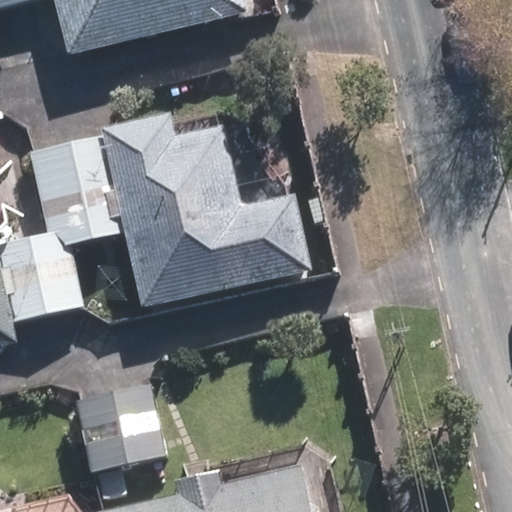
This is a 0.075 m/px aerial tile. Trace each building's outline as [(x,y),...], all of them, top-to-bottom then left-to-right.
[(49,0),(61,53),(242,10),(239,0),(0,0),(0,2),(9,0),(49,0)] [(69,239),(74,238),(89,235),(129,227),(144,301),(314,264),(299,191),(243,202),(226,119),(178,129),(173,108),(105,123),(106,130),(37,145),(54,227),(58,226),(69,239)] [(54,227),(0,239),(0,340),(21,336),(16,317),(88,302),(74,238),(69,239),(58,226),(54,227)] [(73,395),(90,464),(165,447),(147,377),(73,395)] [(305,511),(294,464),(217,482),(213,467),(166,478),(169,493),(85,511),(305,511)]
